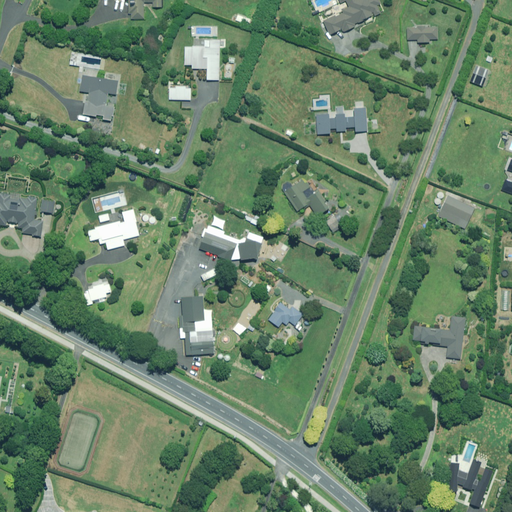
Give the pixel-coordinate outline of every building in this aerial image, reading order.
[(128,0),(129,14),(132,14),(131,20),(144,20),(145,3),(153,3),(153,8),(162,8),(162,0),(128,0)] [(339,0),(341,4),(347,2),(349,7),(342,11),(343,13),(324,22),(330,36),(343,30),(344,33),(356,27),(355,25),(381,13),(378,7),(381,5),(379,0),(339,0)] [(438,40),(439,28),(427,28),(427,26),(418,26),(418,28),(408,28),(408,40),(418,41),(418,43),(430,43),(430,40),(438,40)] [(186,47),(186,66),(193,66),(193,69),(208,70),(208,80),(220,81),(221,57),(221,41),(211,41),(211,48),(186,47)] [(119,82),(84,76),(81,92),(90,93),(88,101),(87,101),(84,115),(97,117),(97,115),(104,117),(103,120),(113,121),(115,108),(107,107),(109,94),(117,95),(119,82)] [(192,101),(193,87),(171,86),(170,100),(192,101)] [(330,118),(330,114),(318,115),(318,135),(331,134),(331,129),(337,129),(337,132),(347,132),(347,128),(355,128),(355,132),(368,132),(367,109),(355,109),(356,118),(345,118),(345,107),(336,107),(336,111),(336,118),(330,118)] [(511,161),(509,171),(511,172),(511,182),(507,180),(503,191),(511,194),(511,161)] [(315,194),(305,179),(290,189),(288,186),(283,189),(298,212),(309,205),(318,218),(335,206),(329,198),(326,200),(319,191),(315,194)] [(0,227),(0,226),(23,229),(22,234),(42,237),(44,222),(34,220),(35,216),(40,216),(42,200),(31,198),(27,198),(0,193),(0,194),(0,227)] [(444,197),(435,193),(431,204),(441,207),(444,197)] [(475,209),(449,197),(439,217),(466,229),(475,209)] [(56,203),(43,201),(41,212),(54,214),(56,203)] [(141,237),(135,210),(123,213),(125,222),(95,228),(95,230),(88,231),(90,242),(99,240),(100,245),(106,244),(108,250),(125,246),(124,240),(141,237)] [(111,221),(109,215),(100,217),(101,223),(111,221)] [(343,228),(335,217),(326,223),(334,234),(343,228)] [(250,233),(247,241),(243,240),(242,244),(239,244),(209,233),(208,235),(207,234),(201,250),(229,260),(256,259),(264,238),(250,233)] [(85,294),(87,306),(93,304),(92,302),(107,298),(106,294),(112,292),(108,278),(88,284),(90,293),(85,294)] [(205,299),(180,300),(183,340),(190,340),(191,356),(218,354),(216,310),(206,311),(205,299)] [(305,325),(299,321),(303,315),(292,308),(290,310),(281,304),(269,321),(279,328),(283,323),(287,326),(290,322),(295,326),(295,327),(300,331),(305,325)] [(467,319),(452,317),(451,331),(415,327),(414,341),(440,344),(439,346),(448,347),(447,358),(462,360),(465,334),(467,319)] [(232,357),(228,354),(224,360),(229,363),(232,357)] [(227,364),(222,361),(218,366),(223,370),(227,364)] [(459,471),(460,463),(450,463),(448,492),(458,493),(459,484),(464,486),(463,489),(475,494),(470,505),(479,509),(493,472),(486,469),(481,482),(476,480),(482,463),(474,460),(469,474),(459,471)] [(203,511),(207,511),(217,496),(209,491),(198,509),(203,511)]
